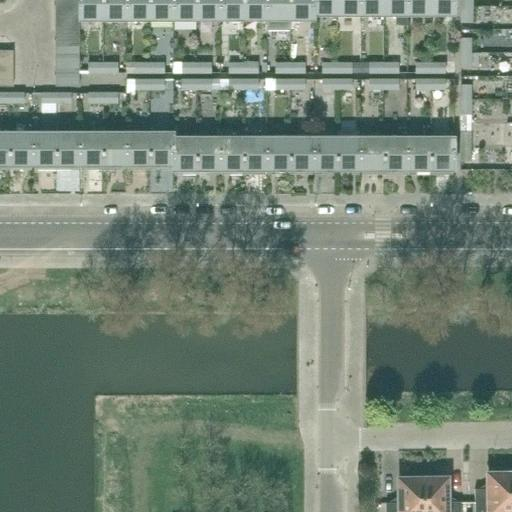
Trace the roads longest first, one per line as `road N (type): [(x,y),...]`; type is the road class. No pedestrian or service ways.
road 1 (residential): [(324,233),(0,235)]
road 2 (unclassified): [(325,434),(324,233)]
road 3 (residential): [(511,234),(324,233)]
road 4 (residential): [(325,434),(511,435)]
